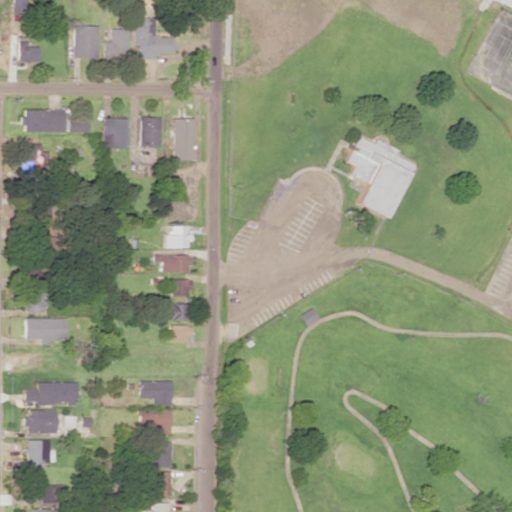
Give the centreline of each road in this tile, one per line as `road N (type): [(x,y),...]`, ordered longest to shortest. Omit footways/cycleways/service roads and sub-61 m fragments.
road 1 (residential): [(207,511),(214,92)]
road 2 (residential): [(0,91),(214,92)]
